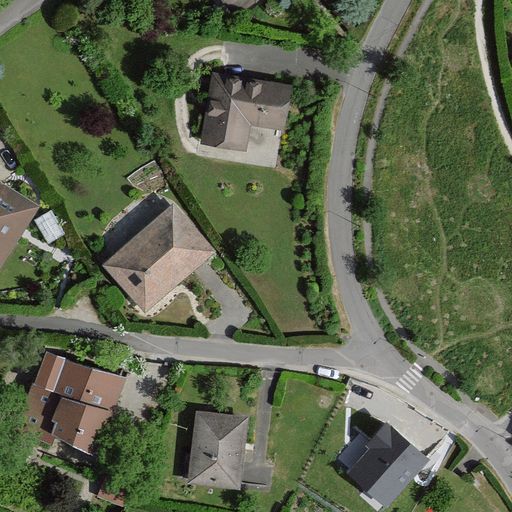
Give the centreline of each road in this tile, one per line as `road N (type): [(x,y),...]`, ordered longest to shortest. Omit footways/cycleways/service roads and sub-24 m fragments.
road 1 (residential): [(391,361),(156,345),(0,320)]
road 2 (residential): [(402,0),(365,77),(338,203),(358,310),(391,361)]
road 3 (residential): [(391,361),(498,445),(511,466)]
